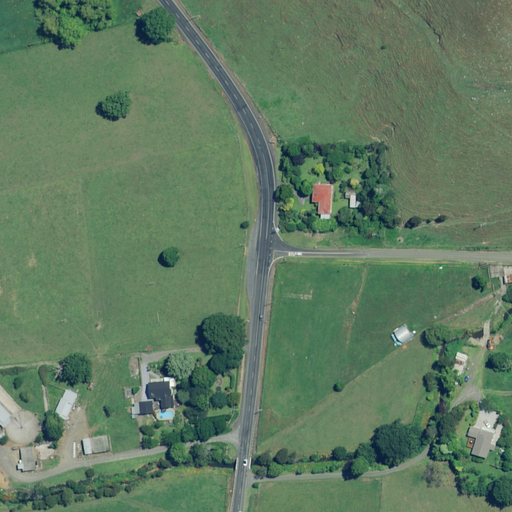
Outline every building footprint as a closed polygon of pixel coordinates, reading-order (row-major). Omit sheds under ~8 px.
[(315,203),(321,203),(321,215),(323,215),(322,219),(331,220),(331,215),(333,215),(335,185),(315,184),(315,203)] [(359,191),(346,191),(346,199),(351,199),(351,208),(359,208),(359,191)] [(490,266),(480,263),(479,266),(488,268),(489,277),(493,277),(490,266)] [(416,336),(407,325),(396,333),(405,344),(416,336)] [(166,378),(166,382),(161,383),(161,379),(151,380),(152,399),(158,398),(158,401),(163,401),(164,408),(173,408),(172,396),(175,396),(174,387),(177,387),(176,377),(166,378)] [(80,395),(68,389),(55,415),(68,421),(80,395)] [(133,407),(133,408),(133,415),(155,413),(154,401),(136,402),(136,407),(133,407)] [(13,415),(0,402),(0,422),(5,428),(13,421),(10,418),(13,415)] [(499,438),(500,435),(498,434),(499,431),(484,427),(483,430),(473,427),(470,436),(471,437),(468,447),(474,449),(474,447),(476,448),(475,454),(490,459),(493,451),(497,452),(498,446),(495,445),(497,437),(499,438)] [(110,437),(91,439),(93,454),(112,452),(110,437)] [(23,449),(24,460),(21,461),(22,464),(20,464),(21,470),(25,469),(25,471),(38,470),(36,448),(23,449)]
